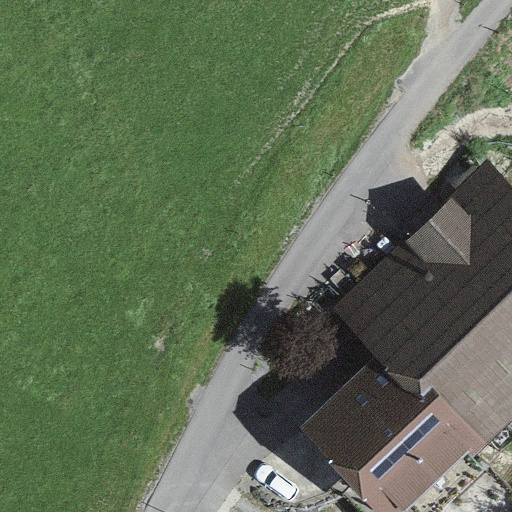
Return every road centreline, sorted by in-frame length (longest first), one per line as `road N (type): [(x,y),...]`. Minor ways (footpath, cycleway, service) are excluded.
road 1 (track): [(164,511),(357,190),(498,0)]
road 2 (track): [(511,123),(357,190)]
